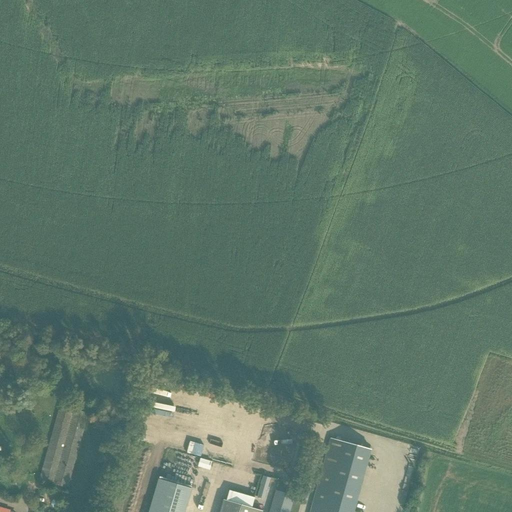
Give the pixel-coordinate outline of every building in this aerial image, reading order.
[(158,0),(138,60),(178,74),(201,7),(195,5),(196,3),(188,0),(158,0)] [(39,480),(67,488),(88,414),(59,406),(39,480)] [(329,439),(309,511),(351,511),(369,450),(329,439)] [(218,511),(262,511),(252,509),(253,506),(262,509),(271,479),(260,476),(254,498),(229,491),(226,501),(223,500),(218,511)] [(158,479),(148,511),(185,511),(192,489),(158,479)] [(290,511),(293,502),(294,502),(295,499),(279,495),(275,511),(276,511),(290,511)]
